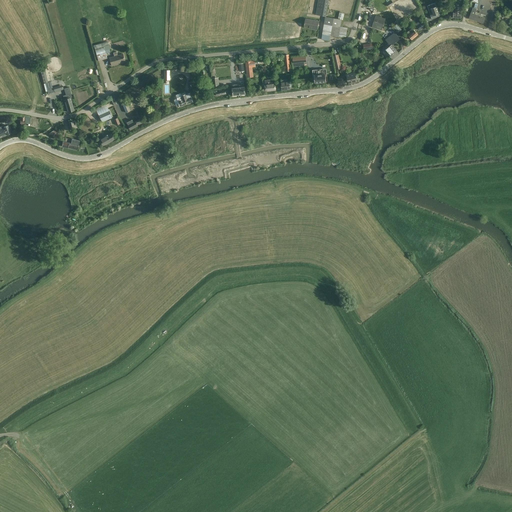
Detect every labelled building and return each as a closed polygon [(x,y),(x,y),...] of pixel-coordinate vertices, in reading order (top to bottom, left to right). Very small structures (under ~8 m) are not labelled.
[(318,0),(316,15),(326,16),(328,0),(318,0)] [(430,14),(432,19),(440,16),(439,11),(435,3),(427,6),(430,14)] [(453,18),(461,18),(461,12),(461,7),(454,7),(454,12),(451,12),(451,14),(453,14),(453,18)] [(469,18),(483,23),(485,18),(475,15),(477,9),(473,7),(471,12),(469,18)] [(322,34),(339,37),(342,20),(343,20),(344,13),(339,12),(338,19),(325,17),(322,34)] [(312,29),(317,29),(318,21),(306,19),(304,27),(312,28),(312,29)] [(416,24),(419,30),(426,26),(422,20),(420,22),(418,20),(415,22),(416,24)] [(372,27),(381,30),(383,24),(374,21),(372,27)] [(398,33),(402,30),(397,24),(393,27),(398,33)] [(406,33),(412,40),(418,35),(412,28),(406,33)] [(385,46),(394,56),(398,53),(392,45),(400,39),(394,32),(385,40),(388,43),(385,46)] [(94,45),(99,61),(108,58),(106,52),(105,51),(111,49),(109,45),(110,44),(109,41),(94,45)] [(388,54),(392,59),(394,56),(385,46),(382,49),(387,55),(388,54)] [(355,51),(363,62),(366,60),(366,59),(361,52),(360,53),(358,49),(355,51)] [(110,58),(112,66),(125,62),(123,54),(118,56),(117,52),(113,52),(115,56),(110,58)] [(45,73),(41,75),(44,84),(45,83),(48,94),(53,93),(50,82),(48,82),(45,73)] [(349,84),(357,82),(354,73),(346,74),(346,75),(345,75),(346,79),(347,79),(349,84)] [(314,75),(315,83),(326,82),(325,74),(314,75)] [(265,85),(266,91),(276,90),(275,84),(274,79),(265,80),(265,85)] [(281,82),(282,90),(290,89),(290,87),(292,87),(292,84),(291,84),(291,81),(281,82)] [(233,92),(234,96),(245,95),(245,89),(244,83),(232,85),(233,92)] [(68,95),(63,96),(64,100),(68,112),(74,110),(70,98),(72,98),(71,94),(68,95)] [(177,98),(180,106),(193,102),(191,97),(190,94),(182,97),(177,98)] [(122,103),(126,113),(133,110),(129,100),(122,103)] [(102,122),(112,118),(109,109),(99,114),(102,122)] [(127,123),(131,130),(138,126),(137,124),(141,121),(140,119),(134,123),(132,120),(127,123)] [(77,128),(75,121),(68,123),(70,130),(77,128)] [(43,126),(30,124),(29,131),(42,132),(43,126)] [(0,137),(11,133),(8,126),(0,129),(0,137)] [(54,129),(50,133),(54,138),(58,134),(54,129)] [(100,140),(103,145),(107,143),(107,144),(115,139),(111,133),(105,137),(104,137),(100,140)] [(63,141),(61,146),(67,148),(77,150),(78,145),(80,141),(76,140),(71,138),(70,143),(63,141)]
